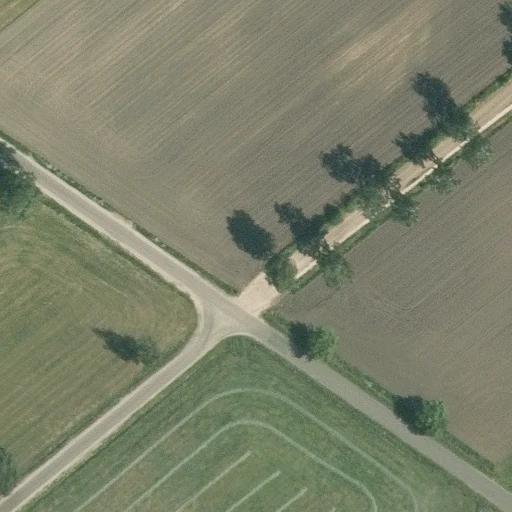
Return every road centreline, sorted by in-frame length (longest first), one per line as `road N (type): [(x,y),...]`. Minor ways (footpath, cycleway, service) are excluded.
road 1 (track): [(511,88),(254,299)]
road 2 (unclassified): [(511,502),(237,314)]
road 3 (unclassified): [(0,511),(237,314)]
road 4 (unclassified): [(237,314),(0,142)]
